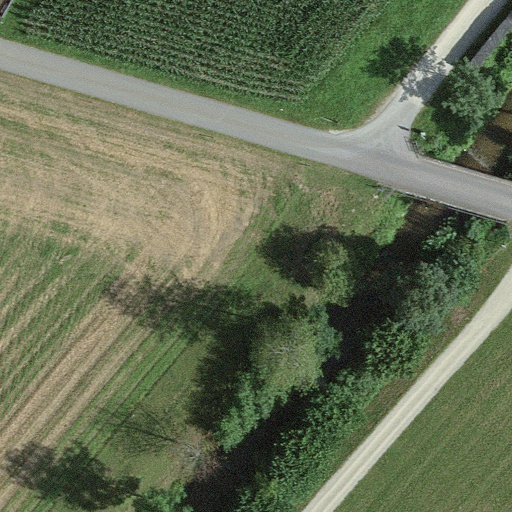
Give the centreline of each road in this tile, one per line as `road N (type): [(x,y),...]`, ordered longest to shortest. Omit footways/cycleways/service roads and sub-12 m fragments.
road 1 (unclassified): [(0,52),(511,204)]
road 2 (track): [(511,288),(324,511)]
road 3 (track): [(490,0),(414,91),(372,162)]
